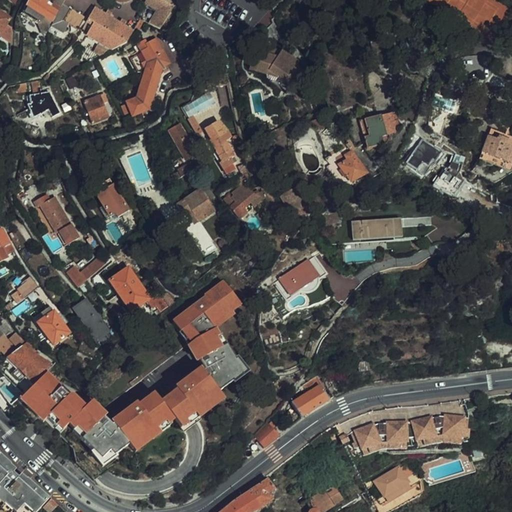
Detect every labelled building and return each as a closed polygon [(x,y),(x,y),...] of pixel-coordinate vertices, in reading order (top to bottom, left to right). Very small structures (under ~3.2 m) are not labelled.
[(58,5),(55,1),(51,7),(47,5),(48,2),(44,0),(30,0),(22,15),(38,25),(47,35),(52,25),(57,16),(62,7),(58,5)] [(150,24),(160,29),(173,7),(162,0),(146,0),(145,3),(158,11),(150,24)] [(66,10),(62,7),(57,16),(52,25),(62,30),(65,23),(99,43),(93,51),(102,57),(127,43),(100,27),(88,20),(72,11),(66,10)] [(127,43),(133,32),(124,26),(120,24),(110,18),(106,15),(103,13),(94,8),(88,20),(100,27),(127,43)] [(10,45),(11,29),(6,26),(10,20),(0,13),(0,37),(0,38),(4,40),(10,45)] [(385,38),(383,36),(368,40),(372,56),(389,52),(385,38)] [(145,81),(152,99),(160,74),(158,70),(170,63),(156,38),(147,43),(145,40),(133,47),(137,55),(134,57),(140,70),(142,69),(143,69),(142,74),(145,81)] [(293,64),(295,61),(283,53),(266,48),(264,54),(255,52),(250,71),(267,77),(271,73),(279,78),(278,80),(287,86),(289,84),(297,90),(308,76),(298,69),(299,68),(293,64)] [(140,70),(134,57),(131,59),(137,71),(140,70)] [(226,80),(224,70),(207,74),(209,83),(226,80)] [(149,108),(152,99),(145,81),(142,74),(139,85),(144,94),(126,103),(133,116),(149,108)] [(25,84),(17,86),(19,93),(27,92),(25,84)] [(49,94),(31,98),(31,105),(28,106),(29,109),(34,119),(49,112),(52,118),(60,114),(49,94)] [(105,94),(84,103),(92,124),(108,118),(103,104),(108,102),(105,94)] [(455,102),(437,95),(433,107),(451,114),(455,102)] [(395,112),(360,123),(368,150),(384,145),(382,139),(386,138),(394,130),(394,128),(400,127),(395,112)] [(221,130),(224,128),(225,127),(218,115),(204,123),(210,134),(209,134),(216,146),(215,146),(216,149),(221,156),(229,152),(232,150),(226,140),(221,130)] [(198,135),(202,133),(193,118),(187,121),(195,135),(197,134),(198,135)] [(194,141),(192,137),(188,139),(180,127),(169,132),(185,161),(186,160),(193,156),(199,153),(194,141)] [(229,138),(224,128),(221,130),(226,140),(229,138)] [(511,143),(511,146),(511,137),(491,129),(488,138),(497,141),(499,138),(511,142),(511,143)] [(313,130),(305,132),(312,141),(318,137),(313,130)] [(511,164),(511,146),(511,143),(511,142),(499,138),(497,141),(488,138),(482,153),(511,164)] [(422,167),(426,170),(435,165),(442,154),(423,140),(405,166),(417,174),(422,167)] [(221,156),(216,149),(214,150),(222,163),(232,158),(229,152),(221,156)] [(347,161),(331,171),(341,186),(351,183),(367,172),(352,151),(344,156),(347,161)] [(458,154),(450,164),(457,170),(465,160),(458,154)] [(186,160),(190,166),(191,168),(198,164),(193,156),(186,160)] [(247,174),(245,161),(236,167),(243,176),(247,174)] [(171,177),(174,182),(193,171),(191,168),(190,166),(171,177)] [(422,177),(426,170),(422,167),(417,174),(422,177)] [(247,174),(243,176),(245,183),(249,187),(252,186),(249,174),(247,174)] [(109,180),(93,190),(103,207),(110,218),(117,213),(120,217),(128,211),(109,180)] [(249,187),(245,183),(242,184),(231,193),(234,196),(232,198),(229,195),(223,200),(239,219),(245,214),(245,209),(254,201),(253,198),(256,195),(249,187)] [(315,215),(299,188),(283,198),(289,208),(291,207),(295,215),(291,218),(300,229),(308,217),(312,216),(315,215)] [(191,212),(198,222),(199,223),(214,212),(199,190),(172,209),(180,220),(187,215),(191,212)] [(261,201),(256,195),(253,198),(254,201),(245,209),(248,213),(261,201)] [(60,232),(67,245),(78,239),(56,197),(50,201),(47,196),(34,203),(37,208),(40,206),(55,234),(60,232)] [(106,220),(110,218),(103,207),(100,209),(106,220)] [(194,225),(198,222),(191,212),(187,215),(194,225)] [(257,217),(257,219),(261,222),(263,224),(269,219),(263,212),(257,217)] [(412,218),(342,222),(343,244),(382,242),(390,241),(414,239),(412,218)] [(2,230),(0,229),(0,266),(0,267),(11,261),(4,250),(11,245),(2,230)] [(63,248),(67,245),(60,232),(55,234),(63,248)] [(203,256),(217,250),(211,237),(197,242),(203,256)] [(391,249),(390,241),(382,242),(382,249),(391,249)] [(274,284),(282,295),(295,286),(297,291),(325,272),(314,256),(274,284)] [(99,259),(82,274),(87,281),(93,276),(104,265),(99,259)] [(67,274),(78,288),(87,281),(82,274),(80,276),(74,268),(67,274)] [(110,282),(121,298),(139,285),(128,269),(110,282)] [(326,274),(325,272),(297,291),(295,286),(282,295),(287,301),(300,292),(303,293),(308,293),(311,291),(314,290),(317,287),(318,283),(319,279),(326,274)] [(18,305),(39,288),(32,278),(24,284),(24,286),(20,289),(18,293),(12,298),(18,305)] [(205,371),(203,372),(219,393),(234,382),(232,377),(241,370),(235,360),(227,345),(223,347),(218,337),(222,334),(219,328),(216,324),(233,311),(242,305),(225,283),(207,296),(207,297),(174,322),(181,332),(184,329),(194,342),(192,343),(205,371)] [(139,285),(121,298),(131,313),(150,299),(139,285)] [(167,294),(162,298),(168,308),(174,303),(167,294)] [(86,302),(74,310),(96,342),(109,333),(86,302)] [(64,319),(57,310),(37,325),(53,347),(70,335),(60,322),(64,319)] [(236,315),(233,311),(216,324),(219,328),(236,315)] [(15,329),(9,319),(0,326),(0,331),(5,338),(15,329)] [(278,327),(263,330),(266,345),(268,345),(269,346),(282,343),(278,327)] [(190,345),(192,343),(194,342),(184,329),(181,332),(180,332),(190,344),(190,345)] [(5,338),(0,331),(0,352),(0,353),(7,360),(17,351),(8,341),(5,338)] [(106,410),(190,344),(180,332),(96,398),(106,410)] [(23,340),(19,334),(8,341),(17,351),(26,344),(23,340)] [(223,347),(227,345),(222,334),(218,337),(223,347)] [(17,351),(7,360),(13,367),(33,387),(45,375),(53,366),(42,360),(43,358),(39,356),(40,354),(37,351),(36,353),(31,350),(32,348),(26,344),(17,351)] [(424,352),(378,357),(379,363),(425,358),(424,352)] [(71,355),(64,363),(72,371),(82,361),(71,355)] [(241,370),(247,367),(239,358),(235,360),(241,370)] [(7,360),(0,365),(0,373),(23,397),(29,391),(33,387),(13,367),(7,360)] [(369,362),(359,364),(359,372),(370,370),(369,362)] [(232,377),(234,382),(235,381),(237,383),(251,372),(247,367),(241,370),(232,377)] [(112,422),(114,425),(129,446),(131,448),(150,434),(154,438),(160,434),(156,429),(166,422),(168,425),(174,420),(181,429),(187,424),(189,426),(199,419),(224,400),(219,393),(203,372),(200,369),(176,388),(179,391),(163,403),(156,394),(140,406),(138,403),(112,422)] [(0,402),(7,411),(18,401),(23,397),(0,373),(0,402)] [(23,397),(18,401),(36,420),(41,425),(45,422),(49,418),(57,426),(56,427),(61,433),(67,428),(72,433),(75,430),(84,439),(81,442),(93,454),(100,461),(111,452),(115,457),(129,446),(114,425),(111,427),(89,406),(82,412),(45,375),(33,387),(29,391),(23,397)] [(314,379),(308,383),(299,389),(304,397),(293,403),(302,418),(308,413),(329,401),(314,379)] [(467,435),(469,419),(458,418),(447,417),(446,419),(444,437),(457,439),(457,442),(466,443),(467,435)] [(49,418),(45,422),(59,436),(61,433),(56,427),(57,426),(49,418)] [(439,418),(432,420),(436,437),(437,443),(438,443),(444,443),(444,437),(446,419),(439,418)] [(201,421),(199,419),(189,426),(187,424),(181,429),(184,433),(201,421)] [(410,423),(415,444),(418,444),(424,443),(423,440),(436,437),(432,420),(432,419),(410,423)] [(41,425),(36,420),(33,423),(53,445),(60,439),(61,438),(59,436),(45,422),(41,425)] [(156,429),(160,434),(163,432),(169,427),(168,425),(166,422),(156,429)] [(409,445),(415,444),(410,423),(388,424),(388,426),(389,446),(409,445)] [(279,436),(269,424),(255,436),(265,448),(273,441),(279,436)] [(382,445),(375,428),(374,426),(353,435),(357,444),(360,443),(365,454),(371,452),(370,450),(382,445)] [(389,446),(388,426),(380,426),(375,428),(382,445),(385,451),(389,449),(389,446)] [(61,438),(60,439),(71,451),(79,466),(96,483),(114,468),(112,465),(118,460),(116,458),(107,466),(102,470),(97,464),(91,456),(93,454),(81,442),(80,443),(71,435),(72,433),(67,428),(61,433),(59,436),(61,438)] [(75,430),(72,433),(71,435),(80,443),(81,442),(84,439),(75,430)] [(150,434),(131,448),(135,453),(154,438),(150,434)] [(424,443),(418,444),(419,448),(437,443),(436,437),(423,440),(424,443)] [(457,439),(444,437),(444,443),(466,446),(466,443),(457,442),(457,439)] [(344,438),(337,442),(340,449),(347,446),(344,438)] [(359,457),(365,454),(360,443),(357,444),(355,446),(359,457)] [(367,457),(385,451),(382,445),(370,450),(371,452),(365,454),(367,457)] [(116,458),(115,457),(111,452),(100,461),(97,464),(102,470),(107,466),(116,458)] [(97,464),(100,461),(93,454),(91,456),(97,464)] [(11,467),(2,456),(0,457),(0,510),(1,511),(34,511),(46,501),(26,482),(24,485),(19,481),(17,481),(13,476),(13,475),(9,470),(11,467)] [(382,492),(379,494),(386,503),(388,502),(385,497),(409,484),(401,470),(409,465),(405,458),(399,462),(401,465),(398,466),(400,469),(376,483),(382,492)] [(259,487),(251,492),(260,507),(272,500),(268,494),(274,490),(270,484),(268,481),(259,487)] [(332,484),(313,496),(314,498),(302,505),(306,511),(324,511),(335,506),(334,505),(342,500),(332,484)] [(412,488),(409,484),(385,497),(388,502),(412,488)] [(268,494),(272,500),(277,494),(274,490),(268,494)] [(236,501),(230,506),(234,511),(252,511),(260,507),(251,492),(236,501)] [(386,503),(379,494),(375,497),(381,506),(386,503)] [(52,500),(49,502),(40,511),(52,511),(58,506),(52,500)]
